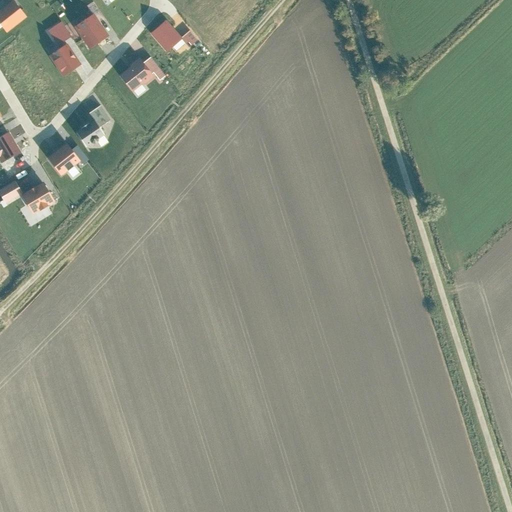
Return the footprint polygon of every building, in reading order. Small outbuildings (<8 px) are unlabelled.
[(25,16),(13,1),(0,11),(0,23),(6,31),(25,16)] [(93,15),(76,26),(91,48),(108,36),(93,15)] [(181,38),(166,22),(152,34),(167,50),(181,38)] [(66,45),(51,55),(65,75),(80,64),(66,45)] [(132,67),(121,76),(132,90),(143,82),(144,83),(153,76),(139,59),(131,65),(132,67)] [(95,120),(77,133),(86,147),(105,134),(95,120)] [(19,152),(9,133),(0,138),(0,158),(2,162),(19,152)] [(67,145),(49,159),(61,174),(79,160),(67,145)] [(43,183),(22,195),(33,213),(54,201),(43,183)]
